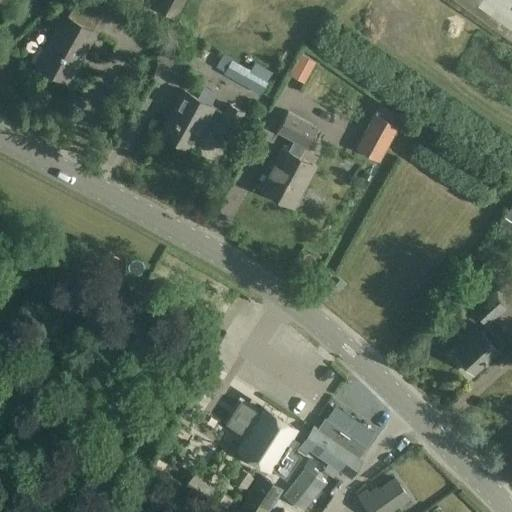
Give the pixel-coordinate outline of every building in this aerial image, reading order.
[(91,0),(75,0),(66,18),(91,32),(105,7),(91,0)] [(179,11),(185,0),(162,0),(157,9),(175,19),(179,11)] [(511,0),(503,21),(511,24),(511,0)] [(91,32),(66,18),(64,16),(46,49),(49,51),(40,68),(69,84),(96,34),(91,32)] [(169,66),(183,45),(169,37),(156,58),(169,66)] [(248,69),(266,77),(270,67),(253,59),(248,69)] [(231,60),(224,72),(223,75),(261,96),(268,82),(249,72),(250,71),(231,60)] [(184,92),(160,135),(190,151),(207,120),(219,126),(216,132),(230,139),(244,114),(230,106),(226,115),(184,92)] [(375,113),(397,125),(402,116),(380,104),(375,113)] [(398,125),(397,125),(375,113),(374,112),(355,148),(379,161),(398,125)] [(283,149),(260,190),(293,207),(315,167),(300,158),(317,128),(289,113),(278,132),(294,141),(289,152),(283,149)] [(511,204),(500,224),(511,231),(511,204)] [(488,258),(475,270),(494,291),(507,279),(488,258)] [(467,303),(457,313),(465,321),(470,327),(479,319),(486,326),(506,308),(492,292),(472,309),(467,303)] [(481,332),(456,355),(474,374),(499,352),(494,346),(500,340),(494,334),(488,340),(481,332)] [(341,401),(362,416),(372,402),(351,387),(341,401)] [(183,419),(192,428),(218,404),(210,395),(183,419)] [(292,449),(298,440),(291,436),(297,427),(262,405),(259,411),(239,398),(224,422),(243,435),(235,448),(269,470),(270,468),(285,478),(300,454),(292,449)] [(358,457),(365,446),(325,419),(318,429),(313,426),(302,444),(351,477),(362,460),(361,459),(358,457)] [(214,450),(206,462),(220,471),(228,460),(214,450)] [(321,479),(310,471),(305,467),(283,495),(304,511),(326,483),(321,479)] [(267,511),(283,488),(260,475),(235,511),(267,511)] [(366,490),(358,496),(369,511),(388,511),(409,498),(395,478),(369,496),(366,490)]
